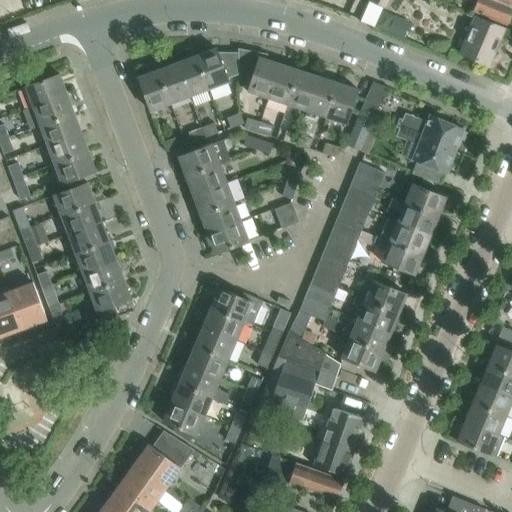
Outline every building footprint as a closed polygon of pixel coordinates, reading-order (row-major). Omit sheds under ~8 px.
[(511,8),(511,6),(496,0),(469,0),(475,2),(472,11),(505,25),(511,8)] [(467,35),(460,53),(488,65),(496,47),(503,29),(475,17),(467,35)] [(228,82),(215,48),(214,49),(204,53),(202,48),(197,46),(193,47),(209,89),(228,82)] [(209,89),(193,47),(188,49),(186,53),(188,59),(177,63),(190,97),(209,89)] [(269,99),(280,64),(266,60),(268,54),(238,49),(239,75),(252,79),(248,93),(269,99)] [(190,97),(177,63),(166,67),(164,61),(160,59),(155,61),(171,104),(190,97)] [(171,104),(155,61),(150,63),(148,67),(150,73),(139,77),(139,76),(138,77),(150,111),(171,104)] [(288,106),(300,70),(280,64),(269,99),(288,106)] [(307,112),(319,77),(300,70),(288,106),(307,112)] [(67,93),(60,75),(27,87),(34,106),(67,93)] [(327,118),(339,83),(319,77),(307,112),(327,118)] [(375,113),(386,87),(374,82),(362,108),(363,108),(363,109),(374,114),(374,113),(375,113)] [(346,124),(358,89),(339,83),(327,118),(346,124)] [(75,113),(67,93),(34,106),(41,126),(75,113)] [(359,150),(374,114),(363,109),(348,145),(359,150)] [(81,131),(75,113),(41,126),(48,144),(81,131)] [(245,123),(240,113),(228,117),(231,127),(245,123)] [(456,149),(464,129),(431,116),(429,121),(406,113),(404,119),(400,118),(399,122),(445,141),(443,145),(456,149)] [(258,131),(262,121),(248,117),(245,127),(258,131)] [(271,135),(274,126),(262,121),(258,131),(271,135)] [(219,132),(215,122),(202,127),(205,137),(219,132)] [(400,127),(397,136),(408,140),(401,156),(447,174),(456,149),(443,145),(445,141),(399,122),(397,126),(400,127)] [(0,141),(9,138),(4,124),(0,125),(0,141)] [(193,142),(205,137),(202,127),(189,132),(193,142)] [(297,144),(300,134),(287,130),(284,139),(297,144)] [(89,151),(81,131),(48,144),(55,163),(89,151)] [(310,148),(313,138),(300,134),(297,144),(310,148)] [(257,149),(261,139),(247,135),(244,144),(257,149)] [(180,147),(176,137),(163,141),(167,152),(180,147)] [(14,149),(9,138),(0,141),(0,142),(4,153),(14,149)] [(270,153),(273,144),(273,143),(261,139),(257,149),(270,153)] [(219,163),(231,158),(224,140),(178,157),(185,177),(219,164),(219,163)] [(336,157),(339,147),(326,142),(322,152),(336,157)] [(96,171),(89,151),(55,163),(63,184),(96,171)] [(23,175),(19,162),(9,166),(14,179),(23,175)] [(381,184),(386,173),(360,163),(356,173),(381,184)] [(219,164),(185,177),(192,196),(226,183),(219,164)] [(298,187),(302,174),(290,170),(287,182),(298,187)] [(377,195),(381,184),(356,173),(352,185),(377,195)] [(31,195),(23,175),(14,179),(21,199),(31,195)] [(293,200),(298,187),(287,182),(283,197),(293,200)] [(95,202),(88,183),(55,195),(62,215),(95,202)] [(233,202),(226,183),(192,196),(199,215),(233,202)] [(439,217),(446,198),(413,184),(405,202),(405,203),(439,217)] [(372,207),(377,195),(352,185),(347,197),(372,207)] [(368,217),(372,207),(347,197),(343,207),(368,217)] [(431,236),(439,217),(405,203),(405,202),(392,198),(389,207),(401,212),(397,222),(431,236)] [(102,221),(95,202),(62,215),(69,233),(102,221)] [(241,222),(233,202),(199,215),(206,234),(241,222)] [(299,221),(292,204),(292,202),(275,209),(282,227),(299,221)] [(31,227),(23,207),(23,206),(13,210),(21,230),(31,227)] [(362,230),(368,217),(343,207),(337,220),(362,230)] [(16,239),(8,216),(0,219),(0,229),(5,243),(16,239)] [(431,236),(397,222),(388,218),(381,237),(390,240),(390,241),(423,254),(431,236)] [(358,241),(362,230),(337,220),(333,230),(358,241)] [(109,240),(102,221),(69,233),(76,252),(109,240)] [(248,242),(241,222),(206,234),(214,255),(248,242)] [(353,253),(358,241),(333,230),(328,242),(353,253)] [(33,232),(23,236),(28,249),(38,245),(33,232)] [(390,240),(381,237),(377,235),(375,240),(377,246),(386,249),(381,261),(415,275),(423,254),(390,241),(390,240)] [(117,260),(109,240),(76,252),(83,272),(117,260)] [(353,253),(328,242),(324,252),(349,262),(353,253)] [(43,258),(38,245),(28,249),(33,262),(43,258)] [(0,261),(14,256),(11,248),(0,251),(0,261)] [(349,262),(324,252),(320,263),(345,273),(349,262)] [(124,279),(117,260),(83,272),(91,291),(124,279)] [(345,273),(320,263),(315,275),(340,285),(345,273)] [(52,284),(47,271),(37,274),(42,287),(52,284)] [(340,285),(315,275),(310,287),(336,297),(340,285)] [(131,300),(124,279),(91,291),(98,312),(87,316),(91,327),(118,317),(114,306),(131,300)] [(402,306),(407,295),(372,281),(365,299),(364,300),(403,316),(406,308),(402,306)] [(47,320),(32,282),(8,290),(23,329),(47,320)] [(59,303),(52,284),(42,287),(50,307),(59,303)] [(331,308),(336,297),(310,287),(305,299),(330,309),(330,307),(331,308)] [(252,326),(263,302),(243,293),(241,298),(219,289),(211,308),(245,322),(244,323),(252,326)] [(0,337),(23,329),(8,290),(0,293),(0,337)] [(364,300),(365,299),(356,296),(353,305),(362,309),(357,319),(391,333),(396,322),(400,323),(403,316),(364,300)] [(326,321),(331,308),(330,307),(330,309),(305,299),(300,311),(310,315),(310,314),(326,321)] [(66,322),(59,303),(50,307),(57,326),(66,322)] [(237,341),(244,323),(245,322),(211,308),(203,327),(237,341)] [(300,337),(310,315),(300,311),(291,331),(300,337)] [(391,333),(357,319),(354,327),(348,325),(344,327),(341,334),(388,353),(391,346),(387,344),(391,333)] [(280,336),(283,329),(274,325),(271,332),(280,336)] [(511,340),(511,329),(503,326),(499,335),(511,340)] [(229,360),(237,341),(203,327),(195,346),(229,360)] [(300,337),(291,331),(289,330),(278,357),(286,360),(281,373),(315,384),(331,390),(340,364),(325,354),(300,337)] [(272,355),(280,336),(271,332),(263,351),(272,355)] [(388,353),(341,334),(338,343),(346,346),(341,357),(375,372),(380,360),(384,361),(388,353)] [(511,372),(511,351),(496,344),(488,363),(511,372)] [(221,378),(229,360),(195,346),(187,365),(221,378)] [(267,367),(272,355),(263,351),(258,363),(267,367)] [(278,357),(258,404),(269,408),(281,373),(286,360),(278,357)] [(511,372),(488,363),(480,382),(511,394),(511,372)] [(217,387),(221,378),(187,365),(179,383),(212,397),(213,396),(226,402),(230,393),(217,387)] [(302,420),(315,384),(281,373),(269,408),(302,420)] [(256,393),(262,380),(252,376),(247,389),(256,393)] [(506,416),(511,401),(511,394),(480,382),(472,402),(506,416)] [(204,416),(212,397),(179,383),(171,402),(204,416)] [(251,405),(256,393),(247,389),(242,401),(251,405)] [(196,436),(204,416),(171,402),(162,422),(196,436)] [(499,434),(506,416),(472,402),(465,420),(499,434)] [(258,404),(253,416),(246,432),(257,437),(269,408),(258,404)] [(354,451),(365,419),(333,407),(322,440),(354,451)] [(240,430),(246,417),(236,413),(231,427),(240,430)] [(494,445),(499,434),(465,420),(456,440),(496,457),(500,448),(494,445)] [(240,430),(231,427),(226,439),(235,442),(240,430)] [(149,444),(133,466),(165,489),(181,467),(194,449),(163,431),(152,446),(149,444)] [(345,475),(354,451),(322,440),(313,464),(345,475)] [(259,457),(261,451),(244,445),(238,457),(256,464),(259,457)] [(336,500),(344,479),(325,472),(272,454),(267,469),(291,477),(289,483),(336,500)] [(165,489),(133,466),(118,486),(151,509),(165,489)] [(112,511),(148,511),(151,509),(118,486),(104,506),(112,511)] [(483,511),(484,509),(453,496),(446,511),(443,511),(437,509),(435,511),(483,511)]
